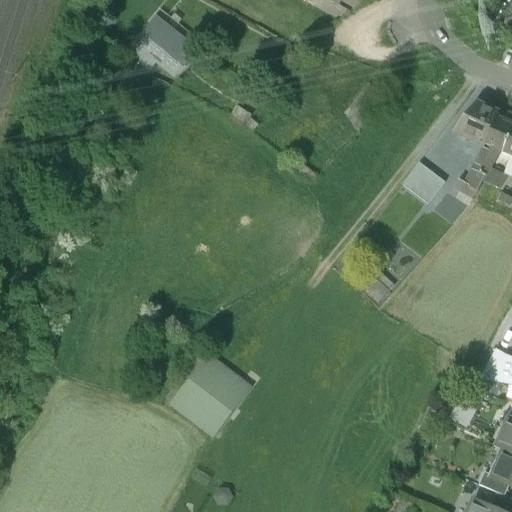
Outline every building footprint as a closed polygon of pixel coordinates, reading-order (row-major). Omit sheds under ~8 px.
[(131,50),(127,54),(141,62),(148,53),(168,68),(196,33),(172,12),(174,8),(167,2),(163,6),(155,0),(150,0),(119,40),(131,50)] [(363,74),(342,98),(336,103),(351,119),(358,110),(379,87),(363,74)] [(229,94),(222,107),(237,115),(243,107),(246,104),(229,94)] [(495,105),(473,96),(455,119),(456,125),(481,137),(493,109),(495,105)] [(500,112),(493,109),(481,136),(495,141),(499,143),(511,112),(511,107),(504,104),(500,112)] [(252,115),(243,107),(237,115),(246,122),(252,115)] [(511,112),(499,143),(511,148),(511,112)] [(432,129),(417,149),(428,158),(443,138),(432,129)] [(481,137),(460,175),(454,172),(450,179),(455,183),(468,191),(478,173),(485,161),(495,141),(481,136),(481,137)] [(284,155),(305,173),(311,167),(291,148),(284,155)] [(417,149),(404,166),(418,176),(431,160),(428,158),(417,149)] [(506,169),(485,161),(478,173),(497,181),(506,169)] [(468,191),(455,183),(451,190),(463,197),(468,191)] [(502,348),(492,342),(475,372),(487,375),(502,348)] [(237,381),(202,353),(200,355),(192,349),(179,364),(188,371),(173,392),(208,419),(237,381)] [(511,417),(510,417),(498,444),(511,450),(511,417)] [(511,450),(499,445),(488,470),(487,472),(506,481),(511,483),(511,450)] [(506,481),(487,472),(488,470),(481,467),(476,480),(493,488),(502,492),(506,481)] [(511,496),(502,492),(493,488),(487,502),(510,511),(511,507),(511,496)] [(487,502),(471,494),(462,511),(511,511),(510,511),(487,502)]
